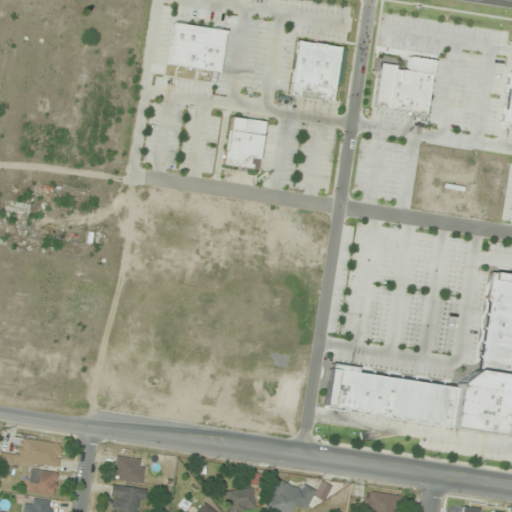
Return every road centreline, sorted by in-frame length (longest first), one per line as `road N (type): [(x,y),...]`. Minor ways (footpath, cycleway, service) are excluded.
road 1 (tertiary): [(511,490),(0,414)]
road 2 (residential): [(371,0),(301,460)]
road 3 (residential): [(132,176),(511,234)]
